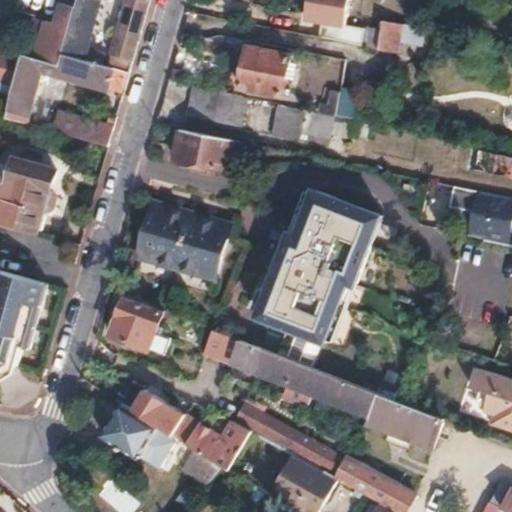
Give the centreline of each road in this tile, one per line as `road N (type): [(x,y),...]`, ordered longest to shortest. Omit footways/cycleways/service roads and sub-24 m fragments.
road 1 (residential): [(25,456),(56,411),(170,0)]
road 2 (unknown): [(125,161),(220,183),(330,172),(368,181),(461,269),(471,324)]
